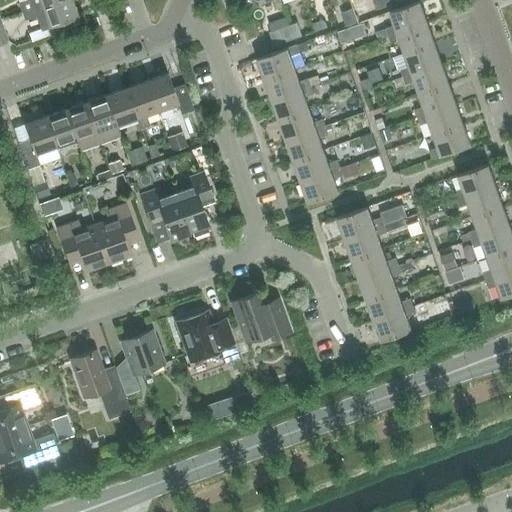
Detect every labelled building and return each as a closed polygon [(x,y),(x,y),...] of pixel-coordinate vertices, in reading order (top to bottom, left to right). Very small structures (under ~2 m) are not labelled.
[(22,11),(53,0),(25,0),(19,2),(22,11)] [(70,0),(53,0),(22,11),(24,19),(36,15),(41,28),(76,16),(70,0)] [(284,6),(282,0),(257,0),(259,4),(270,0),(271,0),(275,9),(284,6)] [(373,0),(370,0),(352,6),(356,17),(358,21),(378,14),(376,9),(373,0)] [(391,0),(373,0),(376,9),(392,4),(391,0)] [(388,36),(427,22),(420,1),(390,11),(395,25),(386,28),(388,36)] [(352,8),(341,12),(345,25),(356,21),(352,8)] [(323,20),(313,23),(315,31),(327,27),(326,23),(323,20)] [(290,25),(295,38),(302,36),(297,22),(290,25)] [(405,53),(435,42),(427,22),(388,36),(391,43),(400,40),(405,53)] [(274,46),(295,38),(290,25),(269,32),(274,46)] [(355,40),(347,43),(349,49),(357,47),(355,40)] [(306,41),(297,44),(300,52),(309,49),(306,41)] [(403,76),(442,62),(435,42),(405,53),(409,65),(400,69),(402,75),(403,76)] [(265,79),(295,68),(290,56),(300,52),(297,44),(258,58),(265,79)] [(419,93),(449,83),(442,62),(403,76),(402,75),(394,78),(397,87),(415,81),(419,93)] [(272,99),(311,86),(320,83),(317,75),(299,81),(295,68),(265,79),(272,99)] [(168,73),(147,80),(158,110),(177,103),(181,114),(194,110),(184,83),(173,87),(168,73)] [(147,80),(127,87),(137,117),(141,129),(149,125),(145,114),(158,110),(147,80)] [(417,117),(456,103),(449,83),(419,93),(424,106),(415,109),(417,117)] [(280,120),(309,109),(305,96),(314,93),(311,86),(272,99),(280,120)] [(127,87),(106,94),(116,124),(137,117),(127,87)] [(106,94),(85,102),(100,143),(120,135),(116,124),(106,94)] [(85,102),(65,109),(75,139),(80,150),(100,143),(85,102)] [(434,134),(463,124),(456,103),(417,117),(420,125),(429,121),(434,134)] [(65,109),(44,116),(55,146),(75,139),(65,109)] [(287,140),(326,126),(323,119),(314,122),(309,109),(280,120),(287,140)] [(29,138),(18,142),(27,169),(39,164),(59,157),(55,146),(44,116),(24,124),(29,138)] [(382,118),(375,121),(378,129),(385,126),(382,118)] [(463,124),(434,134),(438,147),(429,150),(432,158),(471,145),(463,124)] [(294,160),(324,150),(319,137),(329,134),(326,126),(287,140),(294,160)] [(386,129),(378,132),(382,141),(390,139),(386,129)] [(183,133),(169,139),(173,151),(187,145),(183,133)] [(372,134),(362,137),(365,148),(376,144),(372,134)] [(156,144),(148,147),(152,158),(160,155),(156,144)] [(142,147),(127,152),(131,165),(147,160),(142,147)] [(301,181),(340,167),(338,159),(328,163),(324,150),(294,160),(301,181)] [(171,156),(164,159),(167,167),(174,165),(171,156)] [(120,159),(110,162),(113,172),(123,169),(120,159)] [(355,161),(340,167),(343,174),(344,177),(359,172),(355,161)] [(457,199),(496,185),(488,164),(459,174),(463,188),(454,191),(457,199)] [(343,174),(340,167),(301,181),(309,202),(338,191),(334,178),(343,174)] [(110,170),(98,174),(100,180),(112,176),(110,170)] [(75,172),(67,175),(71,186),(79,184),(75,172)] [(186,188),(176,192),(190,231),(192,231),(194,236),(208,231),(206,226),(209,225),(200,200),(213,196),(204,172),(183,179),(186,188)] [(45,181),(33,185),(38,198),(50,194),(45,181)] [(473,216),(503,205),(496,185),(457,199),(460,206),(469,203),(473,216)] [(190,231),(176,192),(164,196),(161,187),(140,195),(148,219),(161,215),(170,241),(190,234),(190,231)] [(457,199),(449,202),(451,209),(460,206),(457,199)] [(94,224),(108,263),(130,255),(126,244),(139,240),(125,202),(105,210),(108,219),(94,224)] [(403,204),(380,212),(382,217),(384,224),(384,225),(404,217),(408,216),(403,204)] [(471,239),(510,226),(503,205),(473,216),(478,229),(469,232),(471,239)] [(367,206),(338,217),(345,238),(384,224),(382,217),(372,220),(367,206)] [(378,235),(387,232),(407,225),(404,217),(384,225),(384,224),(345,238),(353,258),(382,248),(378,235)] [(108,263),(94,224),(81,229),(77,219),(57,227),(70,264),(82,260),(86,271),(108,263)] [(488,256),(511,247),(511,230),(510,226),(471,239),(474,247),(483,244),(488,256)] [(32,254),(42,251),(39,242),(29,245),(32,254)] [(492,269),(483,273),(486,280),(511,270),(511,247),(488,256),(492,269)] [(360,279),(399,265),(396,257),(387,261),(382,248),(353,258),(360,279)] [(452,252),(440,257),(445,271),(457,267),(452,252)] [(410,262),(399,266),(401,273),(413,268),(410,262)] [(367,299),(397,289),(392,276),(401,273),(399,266),(399,265),(360,279),(367,299)] [(457,267),(445,271),(450,283),(462,279),(457,267)] [(511,270),(486,280),(488,288),(498,284),(502,298),(511,294),(511,270)] [(374,319),(413,306),(411,298),(401,301),(397,289),(367,299),(374,319)] [(264,302),(260,291),(232,301),(246,341),(270,332),(272,338),(290,332),(277,298),(264,302)] [(413,306),(374,319),(382,340),(412,330),(407,317),(422,311),(419,303),(413,306)] [(214,329),(208,310),(176,321),(190,361),(220,350),(225,363),(239,358),(227,325),(214,329)] [(125,395),(139,390),(133,374),(164,363),(152,329),(120,341),(128,362),(115,367),(125,395)] [(130,411),(126,398),(116,373),(105,377),(95,349),(70,358),(84,397),(99,391),(108,419),(130,411)] [(0,435),(27,426),(22,412),(42,405),(34,383),(4,394),(9,407),(0,409),(0,435)] [(228,397),(207,405),(211,418),(212,419),(233,412),(232,410),(228,397)] [(68,413),(56,417),(60,428),(72,424),(68,413)] [(27,426),(0,435),(0,460),(25,452),(29,465),(60,455),(52,433),(32,440),(27,426)]
